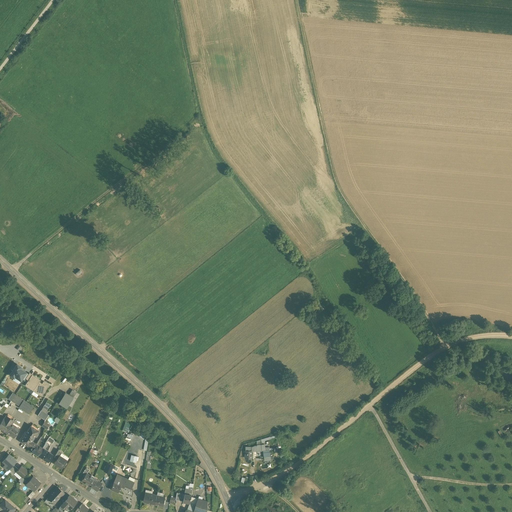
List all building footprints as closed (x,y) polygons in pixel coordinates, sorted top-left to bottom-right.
[(12,372),(10,375),(14,378),(15,377),(21,381),(22,379),(26,373),(20,369),(21,367),(17,365),(16,366),(12,372)] [(25,386),(34,392),(39,382),(41,381),(32,375),(28,381),(25,386)] [(34,392),(42,397),(49,385),(44,382),(42,384),(39,382),(34,392)] [(69,395),(66,393),(59,404),(67,409),(73,398),(69,395)] [(24,401),(15,395),(15,396),(11,401),(19,407),(23,401),(24,401)] [(33,407),(23,401),(19,407),(19,408),(29,414),(33,407)] [(47,414),(41,411),(37,416),(45,421),(48,416),(47,414)] [(4,419),(3,419),(0,424),(0,428),(6,432),(11,424),(14,421),(6,416),(4,419)] [(11,424),(6,432),(13,437),(19,429),(11,424)] [(30,426),(20,442),(28,447),(31,442),(32,442),(38,431),(30,426)] [(45,444),(39,440),(36,445),(33,450),(32,452),(38,456),(45,444)] [(32,442),(31,442),(28,447),(33,450),(36,445),(32,442)] [(49,446),(45,444),(38,456),(44,460),(49,452),(46,451),(49,446)] [(53,455),(49,452),(44,460),(48,462),(53,455)] [(9,455),(3,462),(6,464),(4,467),(8,470),(9,469),(13,465),(16,461),(9,455)] [(60,456),(59,456),(58,458),(54,464),(59,467),(59,466),(62,468),(67,461),(60,456)] [(107,464),(104,472),(109,474),(113,467),(107,464)] [(28,472),(21,466),(18,469),(16,472),(22,478),(28,472)] [(87,474),(86,474),(85,475),(81,481),(89,486),(94,478),(90,476),(87,474)] [(41,483),(33,476),(26,484),(33,491),(41,483)] [(128,481),(117,476),(114,482),(119,484),(119,483),(122,484),(122,485),(131,489),(134,483),(128,481)] [(98,481),(94,478),(89,486),(97,491),(102,484),(98,481)] [(119,484),(114,482),(110,490),(118,493),(122,485),(122,484),(119,483),(119,484)] [(57,488),(48,498),(54,503),(54,504),(57,501),(64,494),(57,488)] [(189,490),(186,489),(185,495),(183,502),(190,504),(190,503),(191,496),(192,490),(189,490)] [(154,495),(145,493),(143,502),(155,505),(157,496),(154,495)] [(185,495),(177,493),(176,500),(183,502),(185,495)] [(76,502),(70,496),(62,504),(63,505),(59,509),(61,511),(62,511),(66,508),(69,510),(71,508),(72,507),(76,502)] [(163,497),(157,496),(155,505),(163,506),(164,502),(165,497),(163,497)] [(208,503),(198,499),(196,506),(208,510),(208,503)] [(15,508),(5,500),(4,500),(5,500),(1,504),(5,508),(1,511),(11,511),(15,509),(15,508)] [(54,504),(54,503),(50,507),(53,510),(54,509),(59,503),(57,501),(54,504)] [(59,503),(54,509),(57,511),(59,509),(63,505),(62,504),(60,502),(59,503)] [(192,511),(195,505),(190,503),(190,504),(187,510),(191,511),(192,511)]
